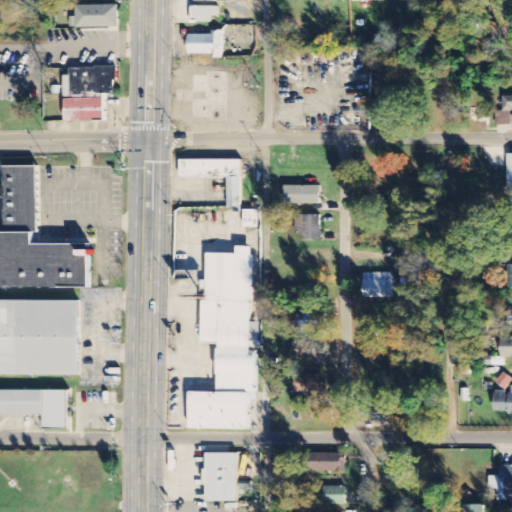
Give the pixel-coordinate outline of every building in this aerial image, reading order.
[(118,7),(76,7),(76,18),(70,18),(71,29),(119,29),(118,7)] [(219,8),(192,7),(192,24),(211,24),(212,18),(219,19),(219,8)] [(188,56),(213,56),(213,59),(223,59),(223,32),(212,32),(212,36),(188,36),(188,56)] [(65,122),(106,122),(105,95),(116,94),(116,68),(70,68),(70,77),(64,77),(65,122)] [(511,97),(504,97),(504,112),(496,112),(497,125),(511,125),(511,97)] [(489,124),(489,110),(469,109),(469,124),(489,124)] [(229,177),(229,206),(243,206),(243,158),(181,158),(181,177),(229,177)] [(0,287),(92,287),(92,243),(40,243),(40,165),(6,165),(5,231),(0,231),(0,287)] [(321,187),(285,187),(285,206),(321,205),(321,187)] [(260,211),(245,211),(244,228),(259,229),(260,211)] [(322,216),(297,215),(297,234),(303,235),(303,241),(321,241),(322,216)] [(255,429),(257,350),(260,350),(261,321),(253,321),(255,246),(241,245),(240,253),(208,252),(205,343),(221,343),(220,391),(193,391),(192,427),(255,429)] [(394,299),(395,274),(364,274),(363,298),(394,299)] [(0,374),(83,374),(83,299),(0,299),(0,374)] [(295,330),(326,331),(326,315),(296,314),(295,330)] [(511,338),(502,338),(501,359),(511,358),(511,338)] [(320,351),(320,350),(294,351),(294,361),(327,360),(327,351),(320,351)] [(328,376),(295,377),(295,399),(328,398),(328,376)] [(511,414),(511,387),(511,396),(495,395),(495,415),(511,414)] [(0,413),(46,414),(46,428),(71,428),(71,389),(0,389),(0,413)] [(386,422),(386,407),(365,406),(365,421),(386,422)] [(238,454),(207,455),(207,503),(239,503),(238,454)] [(310,474),(347,473),(346,454),(310,455),(310,474)] [(511,502),(511,466),(501,467),(501,478),(490,477),(490,490),(498,491),(498,502),(511,502)] [(345,488),(324,488),(324,507),(346,506),(345,488)]
